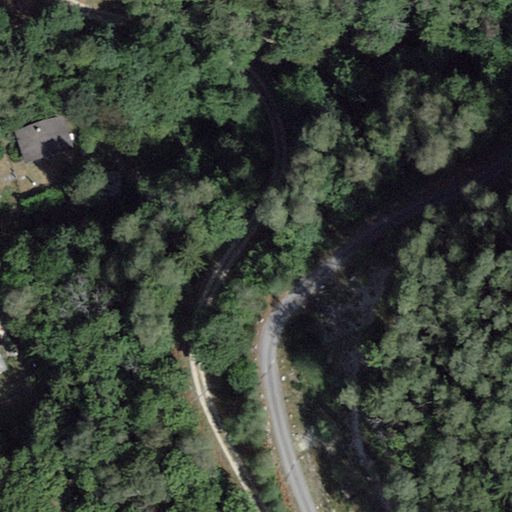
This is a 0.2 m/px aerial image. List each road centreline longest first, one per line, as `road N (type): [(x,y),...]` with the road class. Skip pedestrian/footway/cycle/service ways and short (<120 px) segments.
road 1 (track): [(58,0),(219,47),(270,106),(279,140),(269,197),(214,286),(193,344),(212,421),(260,511)]
road 2 (track): [(511,143),(366,242),(281,318),(268,342),(273,399),(311,511)]
